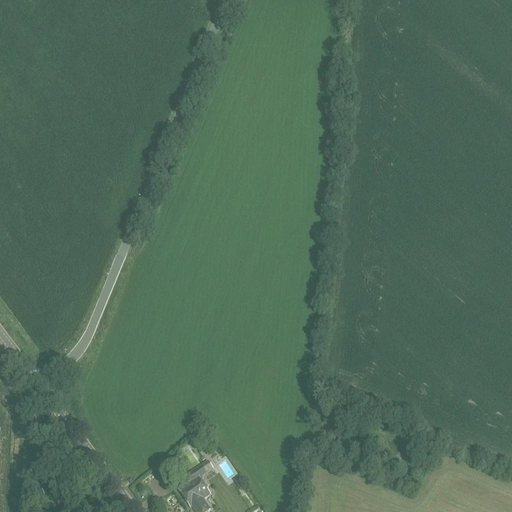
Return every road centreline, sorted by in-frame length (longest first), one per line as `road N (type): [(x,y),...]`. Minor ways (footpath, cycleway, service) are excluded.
road 1 (unclassified): [(42,387),(84,343),(226,0)]
road 2 (tertiary): [(135,511),(42,387)]
